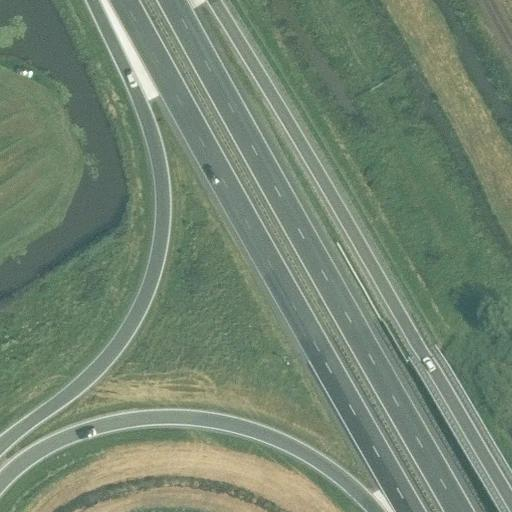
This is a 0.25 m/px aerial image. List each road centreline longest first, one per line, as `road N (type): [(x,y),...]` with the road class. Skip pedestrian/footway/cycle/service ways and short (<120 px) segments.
road 1 (trunk): [(511,507),(211,0)]
road 2 (trunk): [(461,511),(173,0)]
road 3 (trunk): [(122,0),(408,511)]
road 4 (trunk): [(92,0),(159,162),(165,210),(156,270),(109,359),(0,450)]
road 5 (trunk): [(0,484),(25,459),(74,434),(182,419),(266,437),(315,459),(374,511)]
road 6 (track): [(458,238),(329,0)]
